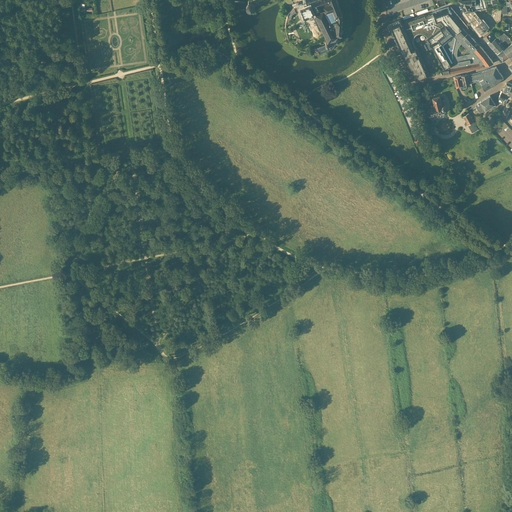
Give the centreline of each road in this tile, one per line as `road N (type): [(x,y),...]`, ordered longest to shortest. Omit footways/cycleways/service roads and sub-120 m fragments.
road 1 (residential): [(498,62),(415,82),(381,14)]
road 2 (track): [(82,83),(216,51)]
